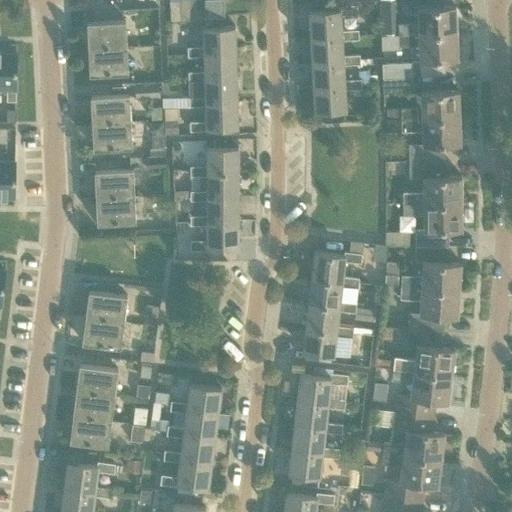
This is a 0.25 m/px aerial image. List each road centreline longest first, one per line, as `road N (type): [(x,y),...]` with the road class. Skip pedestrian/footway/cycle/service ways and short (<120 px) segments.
road 1 (residential): [(241,511),(257,392),(251,354),(259,283),(276,245),(270,0)]
road 2 (residential): [(20,511),(54,233),(46,0)]
road 3 (residential): [(474,511),(502,227)]
road 4 (residential): [(502,227),(496,0)]
